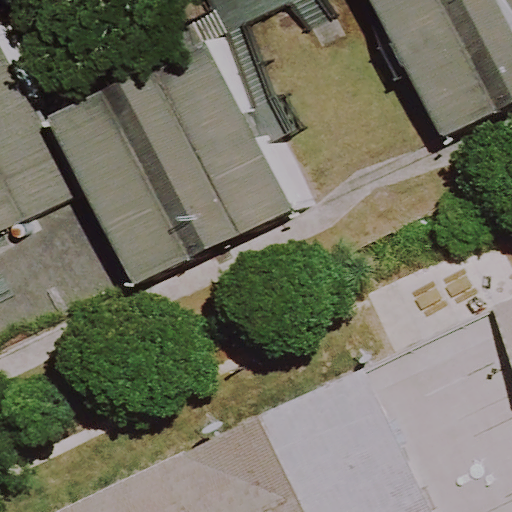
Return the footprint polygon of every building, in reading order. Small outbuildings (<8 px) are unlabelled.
[(323,0),(302,0),(306,8),(323,0)] [(511,0),(444,0),(511,151),(511,0)] [(0,286),(142,224),(62,44),(0,71),(0,286)] [(352,246),(271,66),(112,136),(193,316),(352,246)] [(0,416),(20,407),(0,361),(0,416)] [(490,511),(443,407),(205,511),(490,511)]
